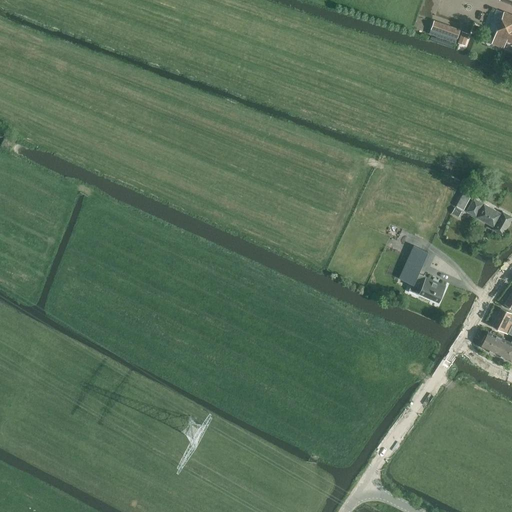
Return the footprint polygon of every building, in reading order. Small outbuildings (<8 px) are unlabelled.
[(511,14),(504,12),(496,34),(492,43),(504,48),(507,41),(511,42),(511,14)] [(456,43),(460,31),(434,21),(429,34),(456,43)] [(464,45),(469,33),(462,31),(458,43),(464,45)] [(471,196),(464,192),(456,206),(463,210),(471,196)] [(511,217),(511,216),(503,211),(502,213),(474,198),(466,211),(494,227),(493,229),(496,230),(502,234),(511,217)] [(458,216),(461,210),(455,208),(452,213),(458,216)] [(439,302),(446,285),(419,273),(428,252),(414,245),(399,278),(421,288),(419,293),(439,302)] [(508,333),(511,325),(511,324),(511,313),(501,308),(493,325),(508,333)] [(511,324),(511,325),(508,333),(511,334),(511,341),(511,342),(488,331),(481,347),(511,361),(511,360),(511,324)]
